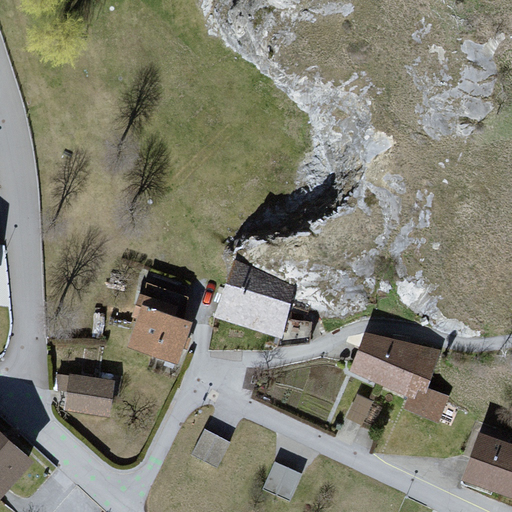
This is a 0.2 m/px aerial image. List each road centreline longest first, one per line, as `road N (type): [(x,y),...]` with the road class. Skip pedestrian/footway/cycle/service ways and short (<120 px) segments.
road 1 (residential): [(193,379),(225,365),(301,354),(366,325),(451,344),(511,340)]
road 2 (residential): [(0,390),(30,378),(12,143),(0,100)]
road 3 (residential): [(193,379),(474,511)]
road 4 (residential): [(0,392),(121,511)]
road 5 (residential): [(130,511),(193,379)]
